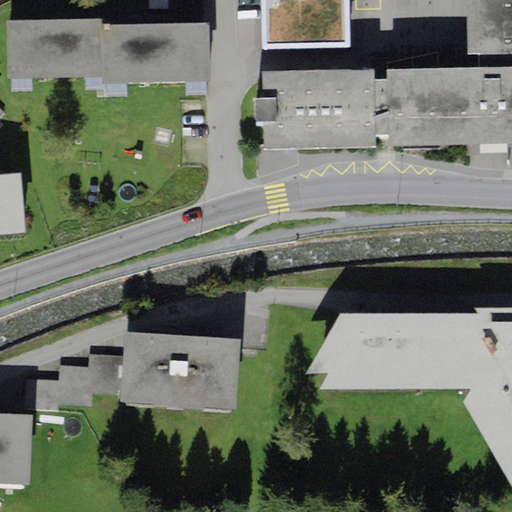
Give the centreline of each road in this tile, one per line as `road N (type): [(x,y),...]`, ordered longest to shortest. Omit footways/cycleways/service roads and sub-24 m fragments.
road 1 (primary): [(511,191),(382,187),(283,197),(0,286)]
road 2 (residential): [(0,373),(131,322),(305,294),(511,287)]
